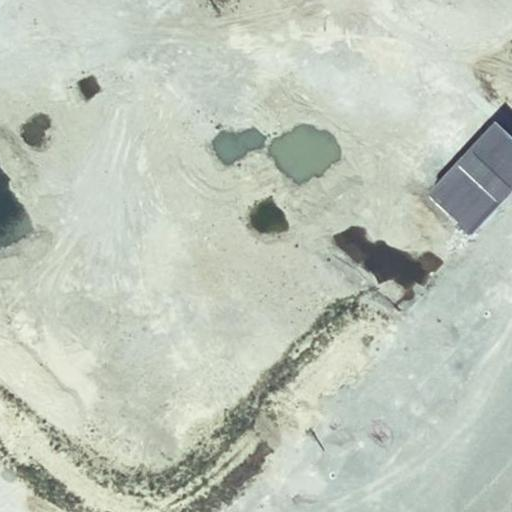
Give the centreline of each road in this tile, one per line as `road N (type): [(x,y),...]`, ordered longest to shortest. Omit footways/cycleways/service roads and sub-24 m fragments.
road 1 (unknown): [(511,249),(267,511)]
road 2 (unknown): [(511,85),(416,0)]
